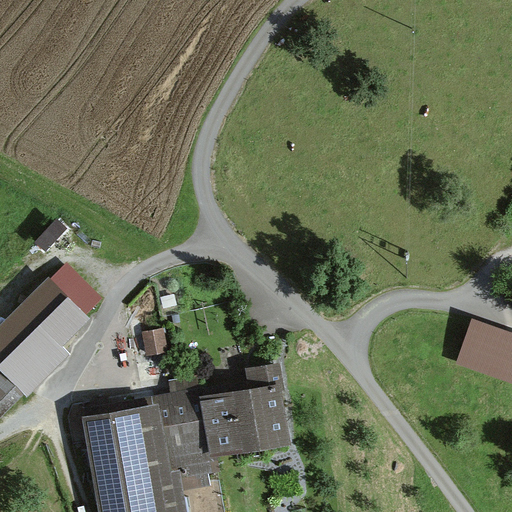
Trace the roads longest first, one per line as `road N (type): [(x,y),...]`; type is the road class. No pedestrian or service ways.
road 1 (track): [(222,237),(202,189),(204,141),(227,92),(297,0)]
road 2 (track): [(222,237),(132,279),(59,401)]
road 3 (track): [(465,511),(348,354)]
road 4 (track): [(511,326),(421,304),(368,324),(348,354)]
road 5 (track): [(348,354),(222,237)]
